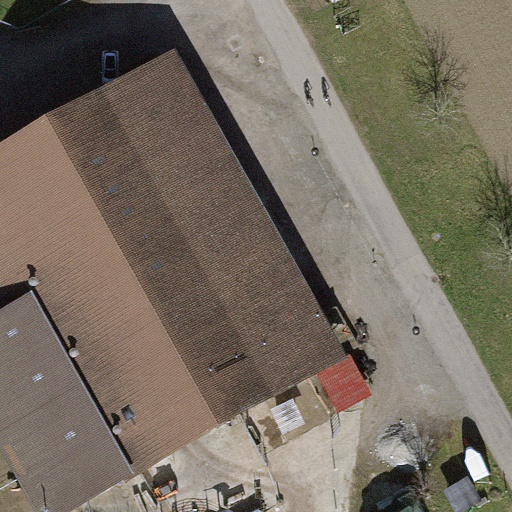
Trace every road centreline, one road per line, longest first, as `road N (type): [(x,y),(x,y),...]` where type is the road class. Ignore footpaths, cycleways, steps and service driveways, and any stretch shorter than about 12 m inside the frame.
road 1 (track): [(263,0),(511,460)]
road 2 (track): [(128,508),(303,469),(457,358)]
road 3 (track): [(0,80),(31,77),(172,0)]
